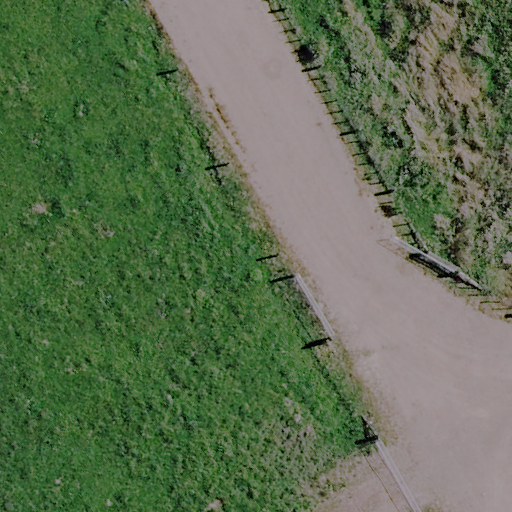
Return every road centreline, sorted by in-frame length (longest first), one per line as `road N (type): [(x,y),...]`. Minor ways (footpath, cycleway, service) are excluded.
road 1 (track): [(221,0),(511,505)]
road 2 (track): [(387,458),(511,397)]
